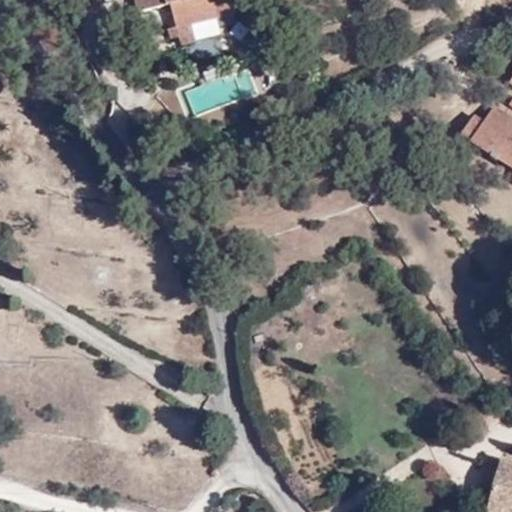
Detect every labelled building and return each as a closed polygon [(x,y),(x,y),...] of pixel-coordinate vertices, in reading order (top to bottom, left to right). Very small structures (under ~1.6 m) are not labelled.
[(158,10),(157,3),(159,0),(150,0),(152,11),(158,10)] [(158,10),(188,6),(192,29),(212,26),(253,19),(250,0),(159,0),(157,3),(158,10)] [(212,26),(192,29),(195,46),(215,43),(212,26)] [(511,169),(511,123),(503,118),(494,131),(482,125),(471,144),(485,153),(511,169)] [(508,468),(493,465),(489,484),(504,486),(508,468)] [(511,511),(511,468),(508,468),(504,486),(499,511),(502,511),(511,511)]
